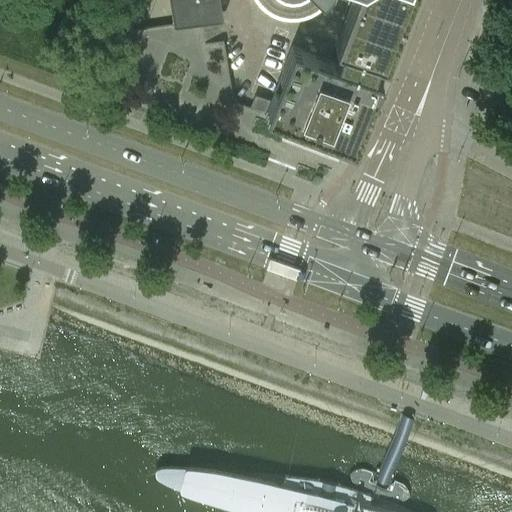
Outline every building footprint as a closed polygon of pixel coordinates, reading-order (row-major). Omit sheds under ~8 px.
[(218,15),(215,0),(164,0),(169,19),(170,23),(218,15)] [(354,149),(381,78),(372,74),(377,62),(385,65),(409,0),(350,0),(334,45),(339,47),(334,60),(291,44),(264,114),(354,149)] [(269,99),(254,94),(250,107),(264,112),(269,99)] [(387,487),(382,485),(410,414),(403,412),(398,410),(371,480),(365,478),(368,469),(360,466),(355,466),(351,468),(346,471),(349,482),(357,486),(391,499),(397,499),(404,496),(406,494),(406,490),(404,486),(399,482),(391,478),(387,487)] [(329,479),(302,475),(259,474),(219,467),(183,463),(167,462),(156,464),(154,469),(154,475),(176,487),(242,508),(249,511),(414,511),(402,505),(361,490),(329,479)]
